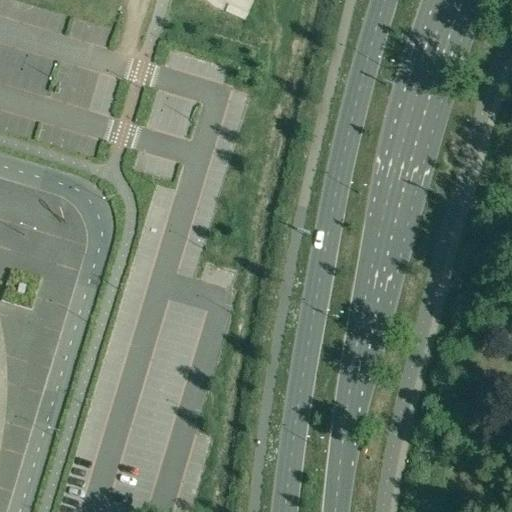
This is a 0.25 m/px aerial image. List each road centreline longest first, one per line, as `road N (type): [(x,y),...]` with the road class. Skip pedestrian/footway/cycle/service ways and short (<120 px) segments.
road 1 (secondary): [(334,511),(399,174),(455,0)]
road 2 (secondary): [(384,0),(330,215),(284,511)]
road 3 (unclassified): [(19,511),(100,233),(76,190),(0,166)]
